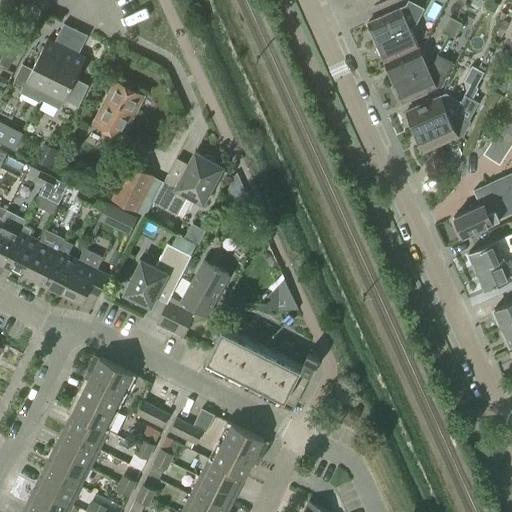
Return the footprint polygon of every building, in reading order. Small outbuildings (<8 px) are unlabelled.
[(409,1),(407,5),(367,23),(376,42),(409,28),(416,25),(424,9),(409,1)] [(442,32),(447,35),(455,20),(450,17),(442,32)] [(455,20),(447,35),(454,38),(462,23),(455,20)] [(75,29),(64,23),(53,46),(55,47),(53,51),(43,47),(32,69),(22,64),(14,82),(24,87),(21,92),(41,101),(42,99),(75,29)] [(376,42),(384,62),(417,48),(409,28),(376,42)] [(87,35),(75,29),(42,99),(60,109),(65,99),(78,106),(89,85),(75,78),(81,65),(72,61),(74,56),(76,57),(87,35)] [(384,62),(393,82),(426,67),(417,48),(384,62)] [(393,82),(402,102),(435,87),(441,85),(453,62),(437,55),(432,65),(426,67),(393,82)] [(469,84),(477,69),(472,66),(464,81),(469,84)] [(484,72),(477,69),(469,84),(476,87),(484,72)] [(93,123),(122,138),(144,95),(115,80),(93,123)] [(477,88),(476,87),(470,84),(465,95),(472,98),(477,88)] [(439,96),(406,111),(411,121),(415,131),(453,114),(454,113),(459,103),(460,101),(446,93),(439,96)] [(453,114),(415,131),(424,151),(457,136),(465,133),(471,121),(454,113),(453,114)] [(511,123),(506,119),(483,154),(500,165),(511,145),(511,123)] [(0,123),(0,143),(3,145),(15,150),(16,151),(24,135),(0,123)] [(36,161),(52,168),(61,151),(45,143),(36,161)] [(176,157),(167,174),(152,202),(176,215),(187,194),(202,202),(221,167),(215,164),(213,159),(210,156),(205,155),(201,156),(194,153),(189,163),(176,157)] [(128,164),(111,199),(135,211),(153,176),(128,164)] [(41,170),(35,180),(44,184),(49,174),(41,170)] [(455,217),(453,218),(457,227),(459,226),(463,235),(481,227),(511,212),(511,172),(474,190),(480,204),(454,215),(455,217)] [(57,178),(49,174),(44,184),(39,194),(58,203),(68,184),(57,179),(57,178)] [(74,200),(82,204),(87,193),(80,189),(74,200)] [(87,193),(82,204),(90,208),(96,197),(87,193)] [(0,261),(4,263),(23,225),(26,219),(7,209),(1,221),(0,223),(0,261)] [(135,220),(116,212),(111,224),(130,232),(135,220)] [(4,263),(23,273),(40,240),(29,235),(32,229),(23,225),(4,263)] [(204,231),(202,230),(197,239),(186,233),(185,236),(198,243),(204,231)] [(511,234),(509,236),(508,234),(469,252),(476,270),(511,254),(511,234)] [(52,246),(40,240),(23,273),(43,283),(64,239),(57,236),(52,246)] [(62,293),(78,260),(68,254),(73,244),(64,239),(43,283),(62,293)] [(190,254),(171,245),(166,242),(154,267),(141,260),(125,292),(130,294),(132,299),(135,302),(139,303),(144,302),(150,304),(161,281),(173,288),(190,254)] [(88,291),(98,296),(109,275),(97,269),(103,257),(84,248),(78,260),(62,293),(82,303),(88,291)] [(511,254),(476,270),(485,289),(511,276),(511,273),(511,272),(511,254)] [(181,302),(206,314),(227,273),(202,260),(181,302)] [(278,309),(298,309),(282,273),(270,286),(272,291),(278,285),(278,309)] [(511,300),(494,309),(502,327),(511,322),(511,300)] [(193,313),(168,301),(157,323),(182,335),(193,313)] [(240,332),(250,337),(255,327),(245,321),(240,332)] [(511,322),(502,327),(510,345),(511,343),(511,322)] [(308,353),(300,368),(222,329),(206,361),(295,405),(318,358),(308,353)] [(278,351),(288,356),(293,346),(283,341),(278,351)] [(127,394),(136,375),(94,354),(85,373),(127,394)] [(117,413),(127,394),(85,373),(84,375),(89,378),(81,394),(117,413)] [(81,394),(72,412),(108,430),(117,413),(81,394)] [(162,428),(164,425),(169,414),(135,397),(128,411),(162,428)] [(99,449),(108,430),(72,412),(63,430),(99,449)] [(203,431),(200,429),(176,417),(169,431),(196,445),(203,431)] [(227,420),(209,458),(245,476),(253,460),(258,462),(269,441),(227,420)] [(146,435),(156,440),(160,432),(151,427),(146,435)] [(63,430),(54,449),(90,467),(99,449),(63,430)] [(137,445),(151,452),(155,445),(141,438),(137,445)] [(134,453),(148,460),(151,452),(137,445),(134,453)] [(156,455),(170,462),(174,454),(160,447),(156,455)] [(81,485),(90,467),(54,449),(44,467),(81,485)] [(167,469),(170,462),(156,455),(153,462),(167,469)] [(209,458),(198,478),(235,497),(245,476),(209,458)] [(44,467),(35,486),(71,504),(81,485),(44,467)] [(123,474),(119,481),(133,489),(137,481),(123,474)] [(227,511),(235,497),(198,478),(191,494),(227,511)] [(133,489),(119,481),(115,489),(129,496),(133,489)] [(156,491),(142,484),(138,491),(152,498),(156,491)] [(35,486),(26,504),(42,511),(67,511),(71,504),(35,486)] [(152,498),(138,491),(134,499),(148,506),(152,498)] [(226,511),(227,511),(191,494),(181,511),(226,511)] [(302,511),(329,511),(330,511),(309,500),(302,511)]
